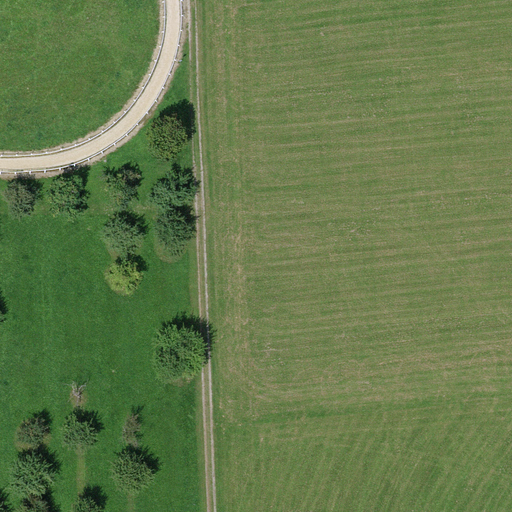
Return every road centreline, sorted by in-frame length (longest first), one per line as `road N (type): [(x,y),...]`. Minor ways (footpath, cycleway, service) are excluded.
road 1 (track): [(216,511),(195,0)]
road 2 (unknown): [(174,0),(163,77),(133,121),(90,155),(0,167)]
